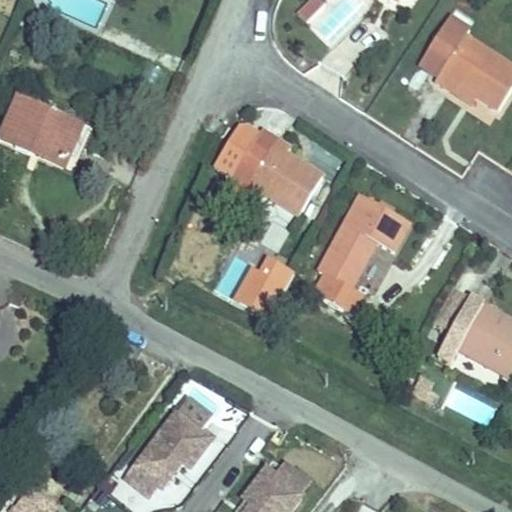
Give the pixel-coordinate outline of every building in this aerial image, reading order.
[(306,0),(294,9),(304,23),(327,6),(321,0),(306,0)] [(366,0),(368,1),(388,15),(381,25),(399,38),(426,0),(366,0)] [(388,15),(368,1),(361,10),(381,25),(388,15)] [(469,69),(450,55),(428,86),(447,100),(437,114),(431,123),(443,131),(451,118),(472,133),(497,150),(511,128),(511,108),(465,75),(469,69)] [(428,86),(418,101),(437,114),(447,100),(428,86)] [(0,154),(58,181),(78,136),(19,109),(0,150),(0,154)] [(463,145),(472,133),(451,118),(443,131),(463,145)] [(264,178),(232,236),(249,245),(253,237),(300,262),(323,221),(289,202),(294,194),(264,178)] [(365,241),(320,322),(325,325),(314,345),(352,366),(363,346),(348,338),(378,284),(398,295),(413,268),(365,241)] [(473,340),(457,331),(437,366),(453,375),(473,340)] [(486,347),(473,340),(453,375),(439,400),(453,408),(458,398),(511,428),(511,426),(511,363),(508,361),(506,365),(483,352),(486,347)] [(101,371),(92,382),(113,400),(122,389),(101,371)] [(197,437),(173,419),(164,431),(188,448),(197,437)] [(176,486),(198,456),(188,448),(164,431),(163,429),(121,484),(144,502),(149,505),(168,480),(176,486)] [(294,499),(270,481),(261,493),(285,510),(294,499)] [(136,511),(144,502),(121,484),(112,496),(132,511),(136,511)] [(286,511),(287,511),(285,510),(261,493),(251,485),(230,511),(286,511)] [(380,511),(358,503),(354,511),(380,511)]
